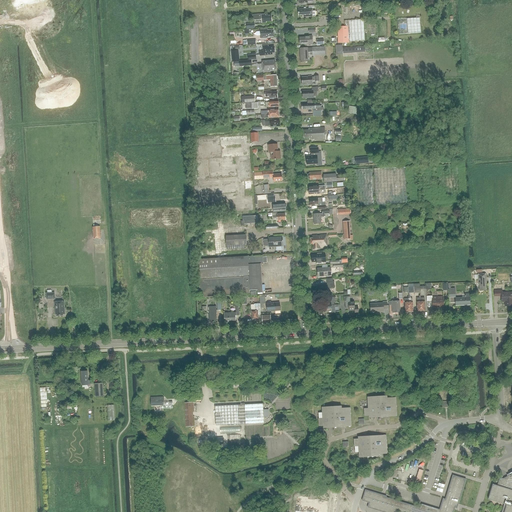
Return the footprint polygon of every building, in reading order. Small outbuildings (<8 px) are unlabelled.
[(312,11),(312,9),(298,9),(298,16),(303,15),(303,17),(316,16),(315,10),(312,11)] [(265,14),(253,15),(253,20),(261,19),(262,23),(266,23),(266,22),(272,21),(271,15),(266,16),(265,14)] [(416,16),(416,18),(397,20),(398,35),(421,33),(420,16),(416,16)] [(349,43),(349,42),(365,41),(364,20),(344,21),(345,27),(338,27),(338,43),(344,43),(346,43),(349,43)] [(267,29),(260,30),(261,39),(268,38),(268,37),(273,37),(273,30),(267,30),(267,29)] [(312,45),(312,36),(305,37),(299,38),(300,44),(304,44),(304,45),(312,45)] [(263,51),(259,52),(260,56),(272,55),(272,53),(275,53),(274,46),(268,47),(268,45),(262,46),(263,51)] [(324,47),(312,48),(313,56),(325,55),(324,47)] [(312,48),(300,48),(300,62),(308,62),(308,53),(312,52),(312,48)] [(275,60),(262,61),(263,73),(270,72),(270,71),(276,71),(275,60)] [(257,76),(253,76),(254,78),(257,78),(257,81),(270,80),(271,87),(277,87),(276,75),(263,76),(263,75),(263,74),(257,74),(257,76)] [(312,85),(312,81),(315,81),(315,82),(319,81),(319,76),(314,76),(314,77),(312,77),(312,76),(308,76),(308,77),(301,77),(302,85),(312,85)] [(302,91),(303,98),(313,98),(313,93),(315,93),(315,92),(318,92),(318,87),(312,87),(312,91),(302,91)] [(356,114),(357,107),(349,106),(348,113),(356,114)] [(325,128),(309,129),(309,130),(303,131),(303,139),(309,139),(309,140),(314,139),(314,140),(325,139),(325,128)] [(277,144),(267,145),(268,152),(270,152),(271,160),(280,159),(280,151),(278,152),(277,144)] [(312,156),(306,156),(307,164),(317,163),(317,155),(316,155),(316,153),(318,153),(318,148),(310,148),(311,153),(312,153),(312,156)] [(457,164),(388,168),(387,168),(373,169),(375,205),(389,204),(391,204),(460,200),(457,164)] [(372,169),(354,170),(356,206),(374,205),(372,169)] [(282,178),(281,174),(273,175),(273,171),(262,172),(254,173),(254,180),(263,180),(263,178),(273,178),(273,182),(282,181),(282,180),(282,178)] [(309,174),(308,174),(308,179),(309,179),(310,180),(320,179),(322,179),(322,178),(322,173),(321,173),(321,172),(319,172),(309,173),(309,174)] [(337,182),(336,176),(336,174),(323,175),(324,183),(326,182),(326,183),(332,182),(337,182)] [(318,205),(318,210),(326,209),(325,202),(322,202),(322,198),(309,199),(310,205),(315,205),(318,205)] [(272,204),(273,212),(286,211),(285,203),(272,204)] [(313,214),(314,224),(321,224),(321,217),(325,217),(325,214),(329,213),(329,210),(322,211),(322,214),(321,214),(313,214)] [(256,223),(255,216),(242,216),(242,220),(244,220),(244,224),(256,223)] [(349,221),(344,222),(346,240),(353,239),(352,235),(350,235),(349,221)] [(246,235),(225,236),(226,246),(247,244),(246,235)] [(327,235),(320,235),(321,236),(317,236),(317,235),(312,236),(312,238),(310,239),(311,244),(313,244),(313,250),(319,249),(319,247),(320,247),(320,248),(327,247),(327,240),(326,240),(326,238),(327,238),(327,235)] [(269,247),(274,247),(283,246),(282,237),(273,238),(268,239),(264,239),(264,246),(269,246),(269,247)] [(317,255),(311,255),(312,262),(317,262),(318,263),(322,262),(322,263),(326,262),(325,253),(321,254),(317,254),(317,255)] [(199,283),(249,279),(248,264),(263,263),(262,257),(262,256),(248,256),(198,260),(199,283)] [(322,268),(317,268),(318,277),(331,276),(331,267),(329,268),(322,268)] [(479,291),(486,291),(485,284),(486,284),(486,274),(478,275),(478,285),(479,285),(479,291)] [(328,292),(328,288),(335,288),(334,281),(333,281),(332,278),(327,279),(327,285),(318,286),(319,293),(328,292)] [(249,279),(199,283),(200,298),(250,295),(249,279)] [(502,290),(494,291),(494,297),(501,296),(501,303),(502,303),(502,302),(505,302),(505,307),(511,306),(511,292),(502,293),(502,290)] [(455,298),(456,306),(470,305),(470,294),(465,294),(465,298),(455,298)] [(334,305),(334,302),(336,302),(335,296),(329,297),(330,303),(325,303),(326,314),(332,314),(335,314),(335,312),(335,305),(335,304),(334,305)] [(349,308),(349,311),(354,311),(355,313),(358,313),(358,307),(355,307),(354,301),(350,302),(350,296),(344,296),(344,302),(345,302),(345,309),(349,308)] [(432,296),(427,296),(427,302),(432,301),(432,307),(444,307),(443,297),(432,297),(432,296)] [(412,298),(410,299),(410,297),(408,297),(409,299),(405,299),(405,302),(404,302),(405,312),(413,312),(413,302),(412,302),(412,298)] [(424,301),(424,298),(417,298),(417,302),(416,302),(417,312),(425,311),(425,301),(424,301)] [(392,301),(392,313),(400,313),(400,301),(392,301)] [(65,314),(64,302),(55,302),(55,315),(57,315),(57,316),(63,316),(63,314),(65,314)] [(280,311),(279,304),(277,304),(277,302),(274,302),(267,302),(267,311),(280,311)] [(384,312),(384,310),(387,309),(387,302),(383,302),(383,303),(370,304),(371,312),(384,312)] [(236,312),(224,313),(224,323),(229,323),(229,321),(235,321),(235,316),(239,315),(240,315),(240,311),(239,311),(239,304),(234,304),(234,307),(236,307),(236,312)] [(251,310),(251,315),(252,319),(258,319),(258,315),(261,315),(260,308),(260,304),(254,304),(254,310),(251,310)] [(208,307),(209,314),(210,322),(212,322),(214,322),(217,321),(216,306),(208,307)] [(270,324),(270,316),(262,316),(262,324),(270,324)] [(90,381),(88,381),(87,372),(81,372),(82,385),(88,385),(88,384),(91,384),(90,381)] [(103,383),(94,384),(95,397),(104,397),(103,383)] [(441,408),(445,407),(451,407),(451,404),(453,403),(452,390),(437,390),(438,404),(441,404),(441,408)] [(377,416),(377,417),(397,416),(396,397),(387,398),(387,396),(367,397),(368,408),(364,409),(364,416),(369,416),(369,418),(374,418),(374,416),(377,416)] [(164,397),(151,397),(151,406),(160,406),(160,409),(173,408),(172,402),(163,402),(163,401),(164,401),(164,399),(163,399),(163,397),(164,397)] [(195,426),(194,402),(184,402),(185,426),(195,426)] [(264,422),(263,402),(214,405),(216,425),(264,422)] [(107,405),(108,420),(116,420),(115,404),(107,405)] [(322,419),(318,419),(319,426),(323,426),(323,428),(328,428),(328,426),(332,426),(332,428),(351,427),(350,408),(342,408),(341,406),(322,407),(322,419)] [(387,454),(386,435),(366,436),(367,438),(363,438),(363,436),(358,437),(358,439),(354,439),(354,447),(358,446),(359,458),(379,456),(378,454),(387,454)] [(419,469),(414,483),(419,485),(423,470),(419,469)] [(511,511),(511,472),(511,474),(503,479),(500,478),(497,486),(493,484),(491,490),(490,492),(488,499),(506,505),(504,511),(511,511)] [(458,504),(463,490),(466,479),(460,478),(459,477),(453,475),(451,482),(447,495),(445,499),(443,499),(439,510),(438,511),(434,511),(427,510),(420,508),(419,508),(417,507),(407,504),(404,503),(386,498),(386,496),(384,496),(382,495),(373,492),(365,490),(362,501),(365,502),(369,503),(368,506),(386,511),(395,511),(397,507),(401,509),(405,510),(407,510),(406,511),(453,511),(454,508),(455,508),(456,503),(458,504)] [(436,491),(442,493),(445,485),(439,483),(436,491)]
